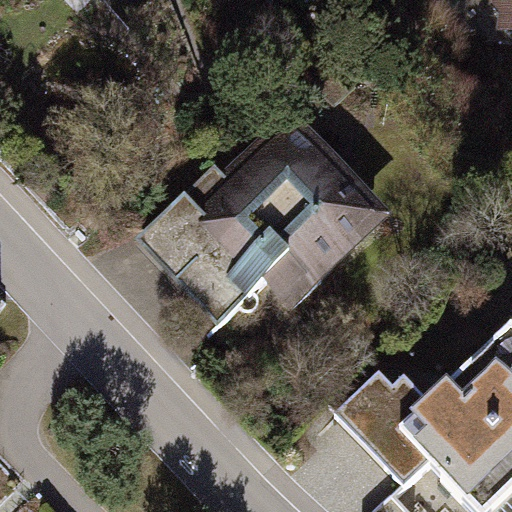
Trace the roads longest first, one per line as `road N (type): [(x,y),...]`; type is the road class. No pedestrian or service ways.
road 1 (residential): [(85,320),(262,511)]
road 2 (residential): [(85,320),(30,373),(14,407),(23,445),(83,511)]
road 3 (residential): [(0,230),(85,320)]
